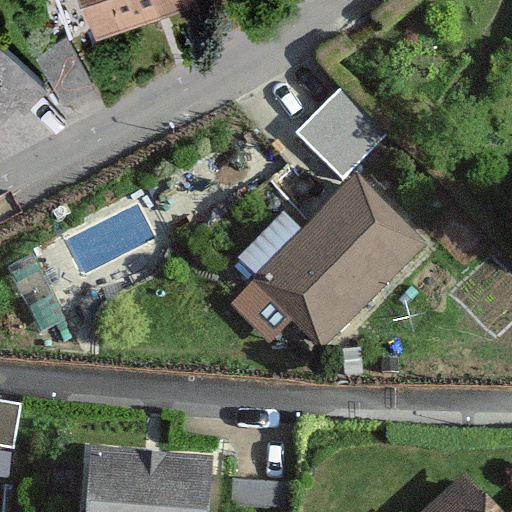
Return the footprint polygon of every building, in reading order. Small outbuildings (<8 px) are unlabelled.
[(88,0),(97,23),(163,0),(88,0)] [(0,42),(0,111),(15,97),(22,105),(42,84),(0,42)] [(423,244),(356,177),(300,233),(282,215),(238,259),(259,280),(232,307),(267,341),(291,317),(321,347),(423,244)] [(0,395),(0,437),(12,441),(22,401),(0,395)] [(205,511),(209,463),(90,453),(85,511),(205,511)] [(493,511),(463,480),(428,511),(493,511)]
